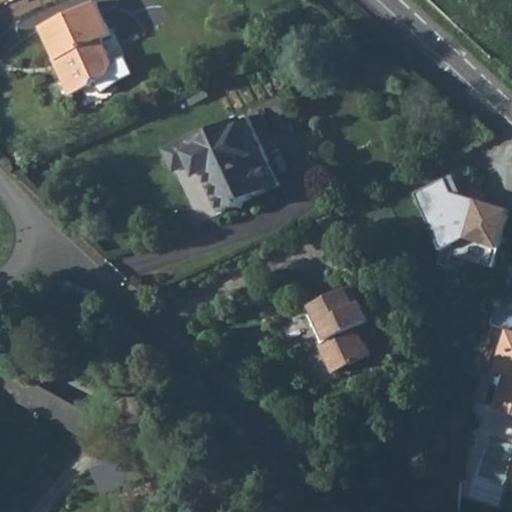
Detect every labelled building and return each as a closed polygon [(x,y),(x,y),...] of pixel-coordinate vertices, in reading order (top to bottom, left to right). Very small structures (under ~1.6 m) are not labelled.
[(124,58),(110,64),(101,42),(108,38),(94,5),(41,29),(55,62),(59,60),(62,67),(57,72),(68,97),(92,86),(99,97),(119,82),(132,76),(124,58)] [(263,194),(251,167),(267,159),(248,117),(201,139),(199,135),(164,151),(174,171),(192,163),(199,177),(204,174),(223,214),(263,194)] [(267,159),(251,167),(263,194),(280,187),(267,159)] [(499,268),(511,230),(511,207),(467,192),(460,173),(419,189),(442,248),(499,268)] [(344,291),(309,308),(316,324),(311,326),(320,345),(317,346),(330,375),(367,358),(360,343),(354,330),(369,323),(360,303),(352,307),(344,291)] [(501,374),(489,409),(511,415),(511,310),(493,373),(501,374)] [(0,367),(0,397),(12,404),(24,381),(0,367)] [(24,381),(12,404),(86,442),(98,421),(24,381)]
